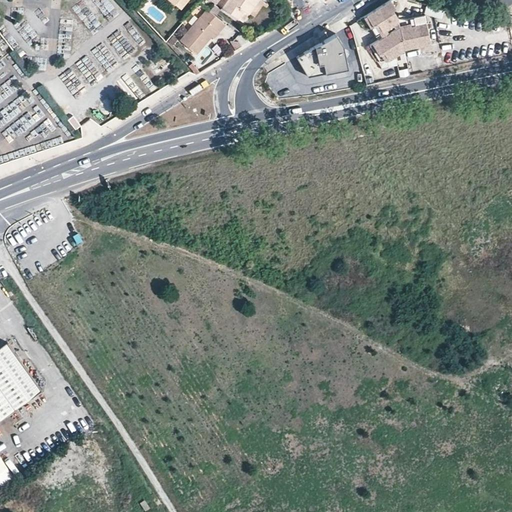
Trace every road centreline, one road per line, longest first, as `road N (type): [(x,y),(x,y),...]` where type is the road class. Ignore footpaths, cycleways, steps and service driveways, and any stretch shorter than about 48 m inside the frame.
road 1 (unclassified): [(0,255),(171,511)]
road 2 (primary): [(256,121),(511,70)]
road 3 (tertiary): [(260,53),(88,151),(51,181)]
road 4 (primary): [(51,181),(226,126)]
